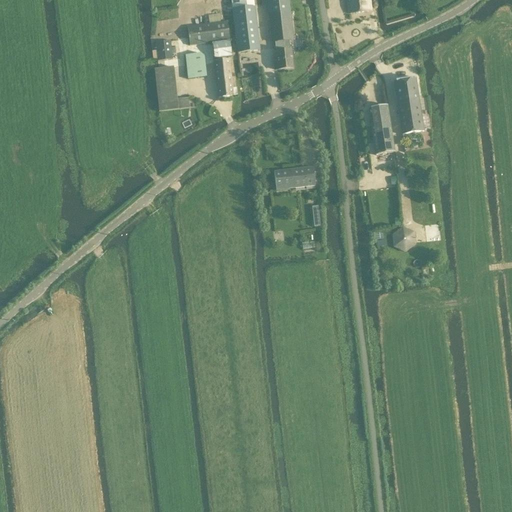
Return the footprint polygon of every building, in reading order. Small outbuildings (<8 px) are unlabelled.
[(238,53),(249,52),(259,50),(254,7),(253,0),(231,0),(232,9),(238,53)] [(288,0),(266,0),(272,44),(275,43),(277,61),(274,61),(275,70),(293,68),(291,51),(290,51),(289,42),(293,41),(292,33),(288,0)] [(347,0),(349,14),(371,11),(369,0),(347,0)] [(190,46),(229,40),(226,21),(187,27),(190,46)] [(158,61),(172,59),(170,41),(156,43),(158,61)] [(214,59),(231,57),(229,41),(211,43),(214,59)] [(189,79),(207,77),(204,57),(201,54),(186,55),(189,79)] [(219,97),(237,95),(236,88),(232,89),(228,60),(214,62),(219,97)] [(174,67),(155,69),(159,112),(189,109),(188,98),(177,99),(174,67)] [(422,128),(420,116),(417,99),(413,78),(392,82),(401,135),(425,131),(424,128),(422,128)] [(375,155),(394,152),(386,106),(367,109),(375,155)] [(274,172),(276,191),(315,186),(313,167),(274,172)] [(414,233),(402,227),(392,235),(393,248),(405,253),(415,245),(414,233)]
